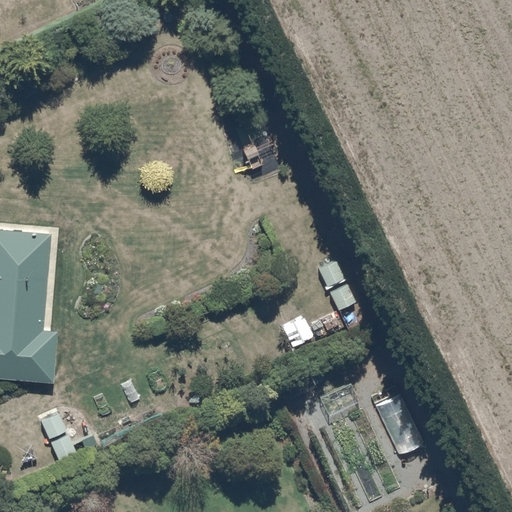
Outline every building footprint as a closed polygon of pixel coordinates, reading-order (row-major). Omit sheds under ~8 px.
[(44,324),(52,230),(0,225),(0,375),(53,380),(58,325),(44,324)] [(316,264),(326,283),(345,273),(336,254),(316,264)] [(347,277),(327,287),(338,307),(357,298),(347,277)] [(301,310),(279,323),(291,344),(313,332),(301,310)] [(398,445),(415,438),(397,398),(381,405),(398,445)] [(41,417),(59,454),(72,448),(55,410),(41,417)]
